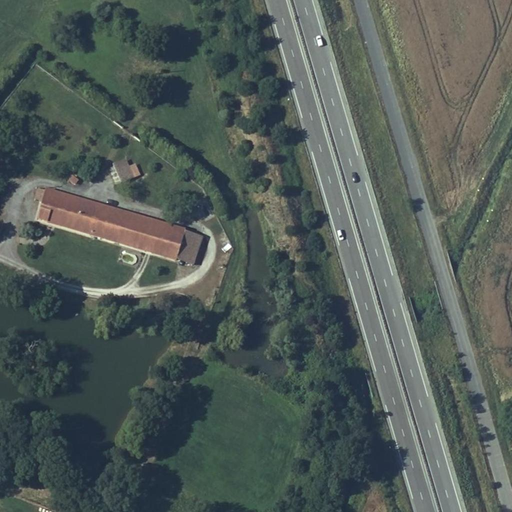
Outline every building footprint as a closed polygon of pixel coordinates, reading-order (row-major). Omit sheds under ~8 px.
[(138,176),(130,157),(112,164),(121,184),(138,176)] [(33,199),(41,201),(44,189),(36,187),(33,199)] [(65,229),(159,258),(168,231),(47,193),(38,220),(48,223),(53,210),(70,215),(65,229)] [(48,223),(65,229),(70,215),(53,210),(48,223)] [(159,258),(173,262),(182,235),(168,231),(159,258)] [(199,240),(182,235),(173,262),(190,267),(199,240)]
